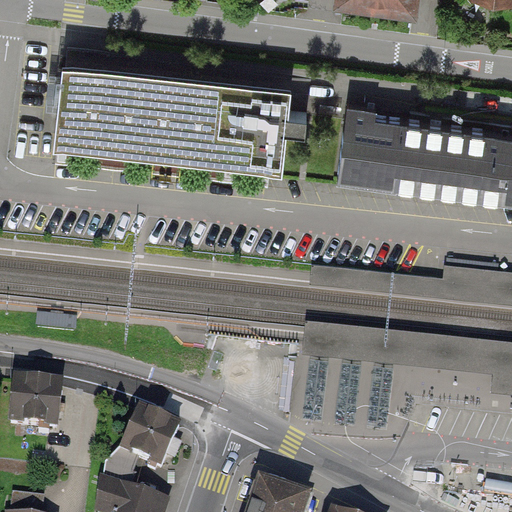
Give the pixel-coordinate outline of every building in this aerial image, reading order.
[(275,170),(283,93),(51,67),(42,144),(275,170)] [(511,136),(332,115),(325,172),(511,195),(511,136)] [(499,267),(449,262),(447,275),(498,281),(499,267)] [(511,314),(511,280),(445,274),(444,287),(312,273),(310,293),(511,314)] [(149,331),(0,315),(0,335),(147,351),(149,331)] [(511,352),(306,331),(302,362),(493,382),(491,401),(511,403),(511,352)] [(61,428),(64,390),(14,386),(11,424),(61,428)] [(173,442),(179,429),(141,411),(123,450),(150,463),(148,468),(156,471),(158,467),(162,468),(168,455),(175,458),(181,445),(173,442)] [(163,511),(166,504),(130,492),(136,476),(111,466),(105,465),(98,511),(163,511)] [(302,511),(306,503),(262,487),(253,511),(302,511)] [(42,511),(44,497),(14,494),(12,511),(20,511),(42,511)]
